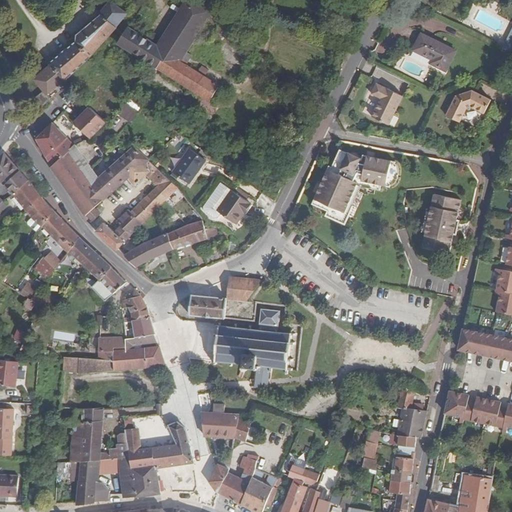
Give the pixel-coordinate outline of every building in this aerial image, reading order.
[(270,198),(283,172),(212,122),(235,82),(195,58),(196,56),(202,46),(221,21),(222,19),(212,13),(213,11),(195,0),(186,0),(183,5),(191,10),(165,52),(157,47),(128,28),(118,43),(124,47),(118,56),(144,74),(150,64),(152,64),(143,78),(158,88),(152,98),(187,121),(185,125),(134,89),(128,98),(178,133),(262,193),(270,198)] [(51,67),(64,81),(88,59),(116,28),(116,27),(126,14),(110,2),(98,15),(100,17),(77,37),(76,45),(50,65),(51,67)] [(183,5),(157,47),(165,52),(191,10),(183,5)] [(211,64),(233,28),(221,21),(202,46),(196,56),(211,64)] [(233,28),(211,64),(237,80),(258,44),(233,28)] [(456,50),(421,34),(412,51),(431,60),(429,63),(446,72),(456,50)] [(511,36),(509,35),(503,48),(511,53),(511,52),(511,36)] [(508,60),(511,53),(503,48),(499,56),(508,60)] [(64,81),(51,67),(34,81),(43,92),(46,95),(64,81)] [(109,126),(128,98),(134,89),(138,83),(129,77),(108,107),(93,92),(109,75),(101,67),(75,93),(89,107),(105,123),(109,126)] [(403,95),(377,83),(372,93),(381,98),(372,116),(389,124),(403,95)] [(484,113),(491,100),(472,90),(456,95),(446,115),(459,122),(466,108),(471,106),(484,113)] [(50,99),(46,95),(43,92),(36,98),(42,106),(50,99)] [(303,130),(307,121),(303,118),(304,116),(287,103),(285,106),(283,104),(278,112),(303,130)] [(90,138),(105,123),(89,107),(74,123),(90,138)] [(307,121),(303,130),(307,133),(312,124),(307,121)] [(68,151),(73,146),(52,124),(38,137),(36,139),(51,167),(68,151)] [(91,184),(98,178),(75,145),(73,146),(68,151),(91,184)] [(91,184),(68,151),(51,167),(85,216),(94,208),(127,178),(147,160),(133,147),(98,178),(91,184)] [(189,184),(205,161),(189,149),(173,173),(189,184)] [(344,165),(337,161),(333,169),(330,167),(312,205),(328,212),(326,217),(344,225),(352,207),(351,206),(360,187),(379,191),(380,185),(389,187),(395,163),(365,156),(364,159),(362,158),(363,158),(351,151),(349,155),(344,165)] [(341,151),(337,161),(344,165),(349,155),(341,151)] [(0,179),(13,194),(28,181),(5,154),(0,157),(0,179)] [(148,178),(157,169),(147,160),(127,178),(134,185),(145,176),(148,178)] [(152,183),(161,173),(157,169),(148,178),(152,183)] [(283,172),(270,198),(274,201),(287,174),(283,172)] [(156,186),(165,177),(161,173),(152,183),(156,186)] [(161,204),(165,201),(177,188),(165,177),(156,186),(130,212),(142,224),(161,204)] [(25,209),(40,197),(28,181),(13,194),(25,209)] [(243,213),(249,204),(230,191),(216,211),(233,223),(241,212),(243,213)] [(459,201),(432,195),(420,248),(447,255),(451,238),(454,238),(458,221),(455,221),(459,201)] [(43,227),(56,213),(46,205),(40,197),(25,209),(31,217),(43,227)] [(165,201),(161,204),(182,228),(187,225),(165,201)] [(94,208),(85,216),(91,222),(100,214),(94,208)] [(124,241),(142,224),(130,212),(128,210),(116,222),(120,225),(118,228),(114,233),(124,241)] [(79,238),(56,213),(43,227),(68,252),(68,251),(79,238)] [(174,249),(207,238),(203,224),(201,221),(193,223),(187,225),(182,228),(168,233),(174,249)] [(124,241),(114,233),(103,223),(98,229),(95,232),(116,250),(118,249),(124,241)] [(203,224),(207,238),(217,237),(215,225),(204,224),(203,224)] [(174,249),(168,233),(146,242),(125,256),(136,267),(152,258),(174,249)] [(79,238),(68,251),(99,280),(110,267),(79,238)] [(229,248),(230,242),(203,254),(208,266),(229,257),(227,254),(229,248)] [(47,279),(55,268),(43,259),(34,269),(47,279)] [(110,267),(99,280),(97,282),(92,288),(110,306),(113,294),(126,283),(110,267)] [(511,271),(494,268),(494,272),(498,272),(495,290),(511,293),(511,271)] [(229,298),(229,300),(245,302),(260,280),(231,277),(229,298)] [(132,321),(149,317),(146,306),(141,296),(133,289),(126,295),(122,308),(127,306),(131,312),(132,321)] [(511,293),(495,290),(494,290),(493,294),(498,295),(494,312),(511,315),(511,293)] [(30,300),(36,303),(39,305),(41,303),(59,309),(61,302),(37,291),(30,300)] [(229,300),(229,298),(225,298),(191,295),(189,315),(219,318),(224,319),(226,300),(229,300)] [(31,311),(36,303),(30,300),(28,299),(23,307),(31,311)] [(288,359),(290,345),(294,345),(294,343),(290,343),(291,336),(295,336),(295,334),(291,333),(292,330),(289,330),(289,333),(277,332),(279,311),(261,309),(258,330),(252,329),(252,326),(250,326),(250,329),(237,327),(237,324),(235,324),(235,327),(221,325),(221,322),(219,322),(219,324),(218,325),(216,325),(216,328),(218,328),(218,333),(214,333),(213,335),(217,335),(216,350),(212,349),(212,352),(215,352),(214,359),(212,359),(212,361),(214,361),(214,365),(216,365),(217,362),(231,363),(231,367),(232,367),(233,364),(243,364),(241,367),(241,369),(242,370),(243,371),(245,371),(246,370),(247,367),(254,367),(253,371),(256,371),(256,368),(259,368),(259,367),(270,367),(270,371),(272,372),(272,368),(285,369),(285,373),(287,373),(287,370),(292,371),(292,368),(287,368),(288,362),(292,362),(292,359),(288,359)] [(125,350),(139,348),(139,345),(157,343),(149,317),(132,321),(135,338),(124,339),(125,350)] [(511,341),(461,331),(457,352),(511,363),(511,341)] [(125,350),(124,339),(124,337),(108,337),(99,337),(97,359),(104,360),(113,360),(113,351),(125,350)] [(158,346),(139,348),(125,350),(113,351),(113,360),(104,360),(105,371),(165,365),(159,346),(158,346)] [(79,373),(80,358),(63,356),(62,373),(79,373)] [(0,382),(13,384),(16,360),(0,358),(0,382)] [(104,360),(97,359),(80,358),(79,373),(105,371),(104,360)] [(270,371),(270,367),(259,367),(259,368),(256,368),(256,371),(255,385),(269,385),(270,371)] [(398,435),(399,435),(415,437),(420,437),(426,411),(422,410),(423,406),(412,404),(414,392),(400,390),(397,408),(402,409),(398,435)] [(469,395),(449,391),(444,413),(460,417),(459,424),(463,425),(464,419),(464,416),(472,418),(471,420),(496,426),(497,423),(504,425),(504,428),(503,433),(506,434),(508,427),(511,427),(511,404),(509,404),(508,408),(507,411),(500,410),(501,402),(477,397),(476,402),(475,404),(468,403),(469,400),(469,395)] [(0,453),(9,454),(12,409),(7,408),(1,408),(2,404),(0,404),(0,453)] [(205,437),(234,438),(238,418),(239,415),(223,414),(224,405),(212,404),(212,414),(200,413),(203,437),(205,437)] [(129,456),(127,443),(116,444),(116,448),(108,449),(109,453),(99,454),(103,410),(103,408),(82,409),(82,422),(73,423),(71,462),(80,462),(98,461),(129,456)] [(132,427),(131,418),(124,418),(125,427),(132,427)] [(238,418),(234,438),(245,443),(251,423),(238,418)] [(155,465),(156,468),(194,462),(184,428),(176,422),(170,425),(168,426),(177,445),(141,449),(139,440),(127,442),(127,443),(129,456),(131,468),(155,465)] [(127,442),(139,440),(138,428),(125,430),(127,442)] [(362,467),(376,470),(378,461),(374,460),(380,432),(369,429),(361,457),(364,458),(362,467)] [(330,440),(332,433),(326,431),(324,439),(330,440)] [(414,447),(415,437),(399,435),(399,445),(414,447)] [(225,455),(220,465),(228,470),(230,458),(225,455)] [(131,468),(129,456),(98,461),(98,472),(120,470),(123,495),(123,496),(135,495),(131,468)] [(241,504),(252,478),(254,469),(257,459),(249,456),(240,478),(227,473),(218,492),(241,504)] [(390,481),(410,482),(413,460),(396,458),(395,469),(391,469),(391,474),(390,481)] [(294,460),(288,477),(294,479),(303,482),(311,485),(316,482),(318,474),(303,469),(305,463),(295,459),(294,460)] [(98,472),(98,461),(80,462),(79,482),(96,481),(97,481),(98,472)] [(218,492),(227,473),(228,470),(220,465),(218,464),(217,465),(209,482),(215,491),(218,492)] [(159,494),(156,468),(155,465),(131,468),(135,495),(135,497),(159,494)] [(375,475),(376,470),(362,467),(360,466),(358,473),(367,476),(368,473),(375,475)] [(327,485),(331,472),(323,469),(319,482),(327,485)] [(0,494),(13,496),(15,475),(0,473),(0,494)] [(462,484),(464,475),(455,473),(453,482),(462,484)] [(486,511),(491,479),(486,478),(464,475),(462,484),(458,508),(457,511),(486,511)] [(261,511),(264,506),(272,488),(252,478),(241,504),(256,511),(261,511)] [(106,500),(108,494),(109,491),(107,489),(95,490),(96,481),(79,482),(77,500),(77,505),(94,503),(94,501),(106,500)] [(407,508),(410,482),(390,481),(387,500),(395,502),(394,508),(406,511),(407,508)] [(302,486),(292,483),(281,511),(297,511),(306,487),(302,486)] [(272,488),(264,506),(269,507),(277,489),(272,487),(272,488)] [(314,511),(318,498),(324,500),(327,491),(317,488),(316,491),(310,489),(301,511),(314,511)] [(327,511),(331,502),(324,500),(318,498),(314,511),(327,511)] [(457,511),(458,508),(448,506),(447,505),(428,500),(425,511),(457,511)]
